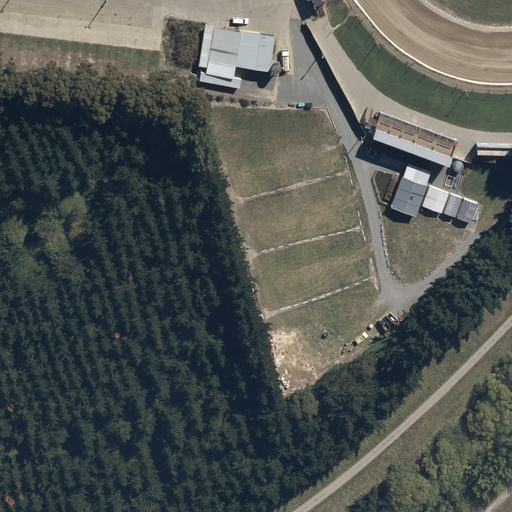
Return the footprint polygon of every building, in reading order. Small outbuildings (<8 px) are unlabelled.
[(277,23),(243,22),(241,63),(275,65),(277,23)] [(217,26),(205,24),(199,65),(211,67),(217,26)] [(414,149),(418,138),(397,129),(401,120),(384,114),(376,134),(414,149)] [(418,138),(414,149),(418,151),(416,155),(460,173),(467,156),(452,150),(451,152),(418,138)] [(511,143),(479,142),(479,152),(511,153),(511,143)] [(429,183),(421,204),(442,212),(443,210),(472,222),(479,203),(429,183)]
